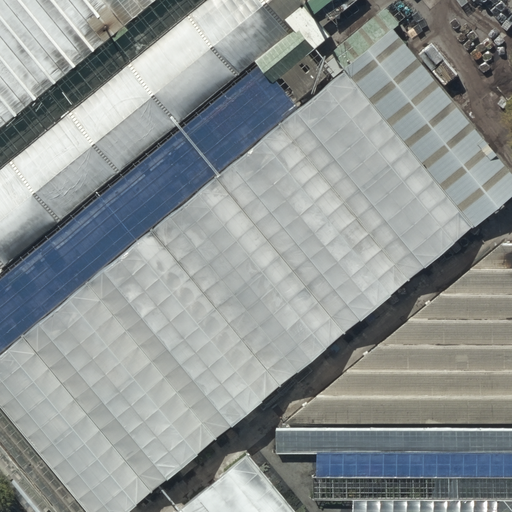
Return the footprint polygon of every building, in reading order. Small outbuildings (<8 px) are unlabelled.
[(293,32),(266,0),(204,0),(0,168),(0,264),(4,270),(293,32)] [(0,0),(0,168),(204,0),(0,0)] [(511,173),(392,28),(0,350),(0,469),(35,511),(123,511),(511,193),(511,173)] [(511,240),(503,240),(277,423),(277,454),(314,453),(315,501),(354,501),(353,511),(494,511),(495,499),(511,498),(511,240)] [(296,511),(247,451),(171,511),(296,511)]
